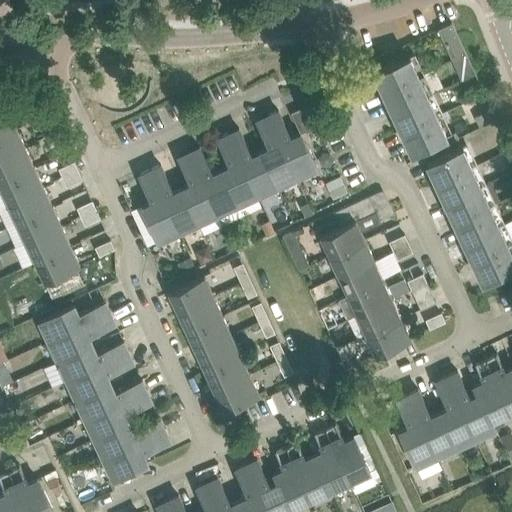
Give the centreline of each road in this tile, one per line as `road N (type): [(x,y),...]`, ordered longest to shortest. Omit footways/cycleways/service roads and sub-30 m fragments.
road 1 (residential): [(472,338),(404,182),(385,180),(301,21)]
road 2 (residential): [(214,451),(128,277),(136,245),(102,168)]
road 3 (unclassified): [(51,49),(301,21)]
road 4 (residential): [(102,168),(260,93)]
road 5 (residential): [(214,451),(353,387)]
road 6 (residential): [(102,168),(51,49)]
